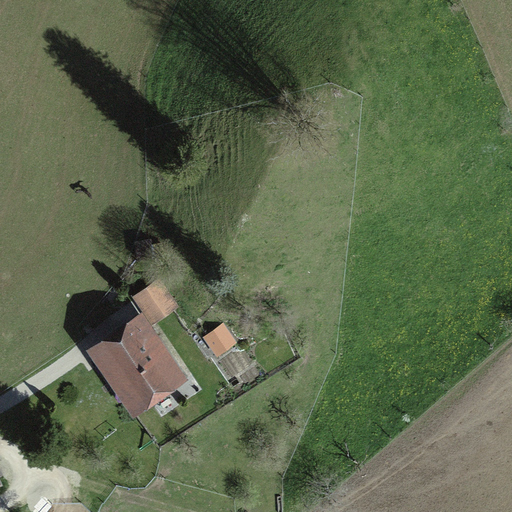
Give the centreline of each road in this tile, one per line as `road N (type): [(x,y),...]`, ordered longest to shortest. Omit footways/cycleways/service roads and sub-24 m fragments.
road 1 (track): [(511,365),(363,498),(336,511)]
road 2 (track): [(163,511),(0,457)]
